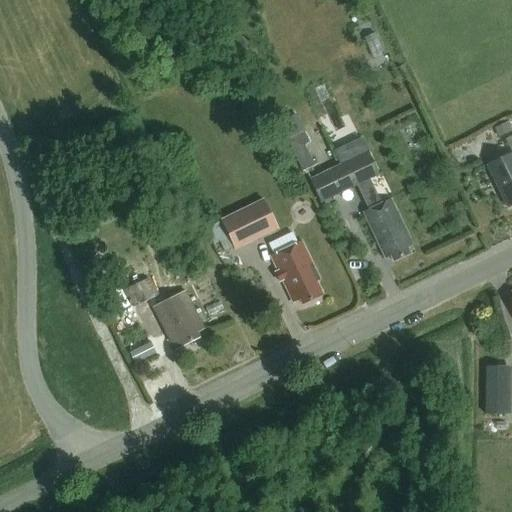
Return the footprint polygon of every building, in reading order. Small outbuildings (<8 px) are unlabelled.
[(507,123),(493,130),(498,139),(511,132),(507,123)] [(507,211),(511,208),(511,138),(500,145),(507,159),(486,169),(507,211)] [(305,146),(293,152),(303,172),(315,167),(305,146)] [(312,175),(323,198),(356,182),(367,176),(378,171),(368,148),(312,175)] [(367,176),(356,182),(370,211),(381,205),(367,176)] [(234,247),(277,226),(264,199),(221,220),(234,247)] [(408,248),(413,246),(391,201),(381,205),(370,211),(363,214),(385,260),(392,256),(395,261),(411,253),(408,248)] [(283,280),(293,302),(301,299),(304,304),(320,297),(317,291),(321,289),(317,281),(320,279),(303,242),(272,256),(279,271),(275,273),(280,282),(283,280)] [(156,295),(147,279),(121,293),(130,309),(156,295)] [(200,335),(207,332),(186,292),(153,308),(173,347),(181,343),(184,348),(202,339),(200,335)] [(510,369),(485,369),(484,416),(509,416),(510,369)]
